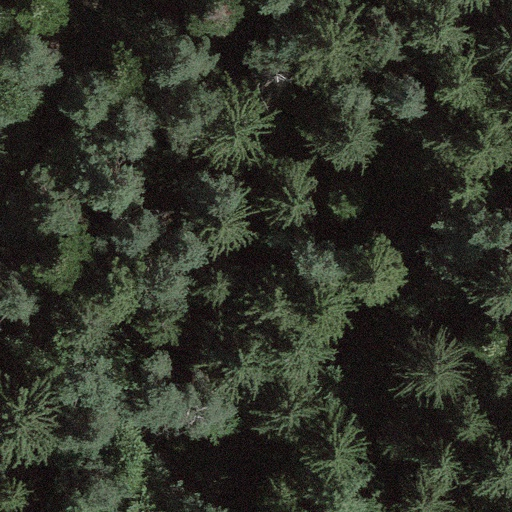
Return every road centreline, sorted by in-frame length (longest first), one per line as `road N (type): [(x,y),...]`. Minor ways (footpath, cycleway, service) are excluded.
road 1 (track): [(247,511),(511,134)]
road 2 (track): [(90,0),(0,148)]
